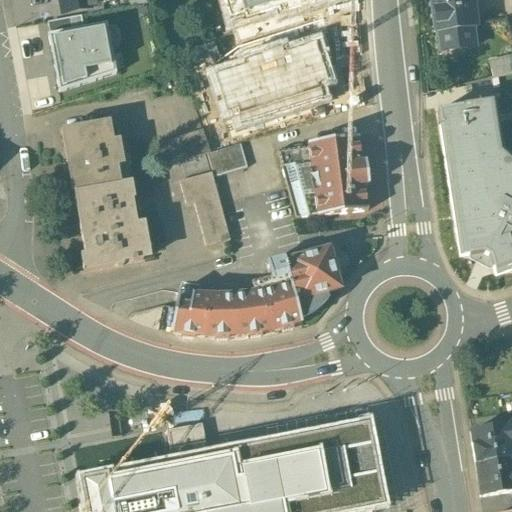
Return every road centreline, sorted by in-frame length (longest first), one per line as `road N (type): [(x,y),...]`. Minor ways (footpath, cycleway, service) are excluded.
road 1 (secondary): [(359,338),(303,363),(196,368),(136,354),(32,296)]
road 2 (secondary): [(386,0),(409,269)]
road 3 (residential): [(0,81),(21,208),(0,265)]
road 4 (secondary): [(419,365),(450,511)]
